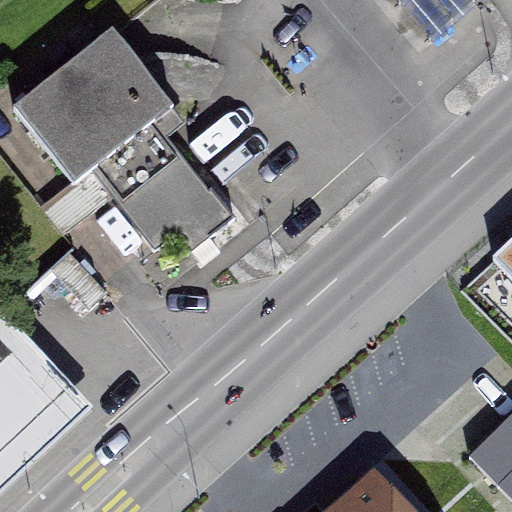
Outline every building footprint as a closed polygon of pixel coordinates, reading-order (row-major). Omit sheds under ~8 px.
[(474,4),(470,0),(394,0),(430,42),(474,4)] [(156,123),(173,110),(112,33),(14,110),(96,211),(113,199),(154,252),(176,236),(191,254),(235,220),(156,123)] [(511,243),(493,261),(511,281),(511,243)] [(0,333),(0,510),(96,422),(7,327),(0,333)] [(511,416),(476,452),(504,480),(511,471),(511,416)] [(350,511),(407,511),(381,483),(350,511)]
